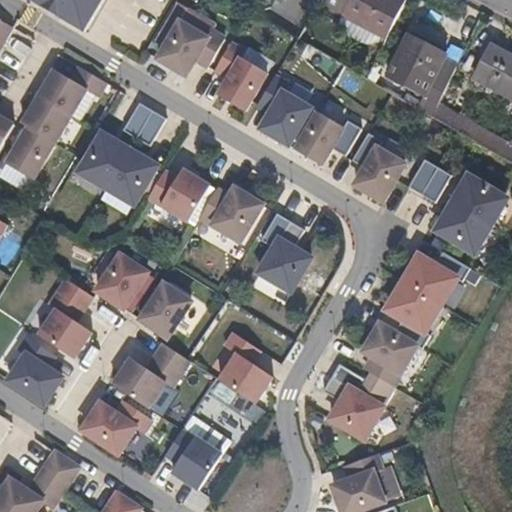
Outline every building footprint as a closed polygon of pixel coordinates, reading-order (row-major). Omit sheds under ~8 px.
[(28,0),(80,29),(96,0),(28,0)] [(407,0),(321,0),(389,36),(407,0)] [(441,103),(462,63),(445,54),(454,37),(421,19),(391,74),(426,92),(420,103),(436,112),(441,103)] [(0,50),(12,30),(0,22),(0,145),(12,125),(0,117),(0,50)] [(204,40),(178,26),(159,61),(184,75),(193,60),(207,68),(222,40),(209,32),(204,40)] [(511,50),(498,44),(476,86),(498,97),(502,88),(511,93),(511,50)] [(243,53),(230,45),(213,72),(227,80),(216,97),(243,113),(265,77),(238,60),(243,53)] [(68,80),(52,70),(20,124),(26,127),(3,165),(30,181),(84,90),(95,96),(103,84),(75,68),(68,80)] [(286,88),(273,80),(257,107),(270,115),(260,131),(286,148),(309,111),(282,95),(286,88)] [(511,137),(510,141),(441,103),(436,112),(511,155),(511,137)] [(135,140),(151,113),(138,105),(121,132),(135,140)] [(165,120),(151,113),(135,140),(148,148),(165,120)] [(341,130),(315,116),(295,151),(321,165),(329,149),(344,157),(359,130),(345,122),(341,130)] [(380,144),(367,136),(351,162),(364,170),(354,187),(380,203),(403,167),(376,150),(380,144)] [(127,155),(100,138),(78,175),(105,191),(108,187),(127,155)] [(155,168),(129,152),(127,155),(108,187),(135,205),(155,168)] [(450,175),(425,160),(409,185),(434,201),(450,175)] [(511,195),(467,168),(431,228),(475,255),(511,195)] [(176,181),(163,173),(146,201),(186,225),(209,188),(182,172),(176,181)] [(228,200),(215,192),(198,220),(238,244),(261,207),(234,190),(228,200)] [(314,255),(276,232),(253,272),(291,294),(314,255)] [(462,274),(417,247),(380,309),(426,335),(462,274)] [(149,271),(119,251),(92,291),(122,311),(149,271)] [(193,300),(161,279),(135,317),(167,339),(193,300)] [(90,298),(65,281),(49,303),(55,307),(75,321),(90,298)] [(75,321),(55,307),(37,333),(71,357),(89,331),(75,321)] [(420,343),(379,318),(359,351),(400,376),(420,343)] [(161,345),(146,369),(165,381),(173,386),(188,362),(161,345)] [(63,374),(25,349),(5,380),(42,405),(63,374)] [(272,375),(234,350),(217,376),(255,401),(272,375)] [(146,369),(130,357),(112,384),(146,407),(165,381),(146,369)] [(387,404),(347,381),(325,419),(365,442),(387,404)] [(138,424),(101,400),(80,431),(118,456),(138,424)] [(0,443),(13,425),(0,415),(0,443)] [(222,455),(194,436),(170,472),(198,491),(222,455)] [(28,493),(9,480),(0,493),(0,511),(34,511),(41,502),(50,508),(77,468),(55,453),(28,493)] [(373,466),(328,482),(338,511),(358,511),(386,502),(373,466)]
